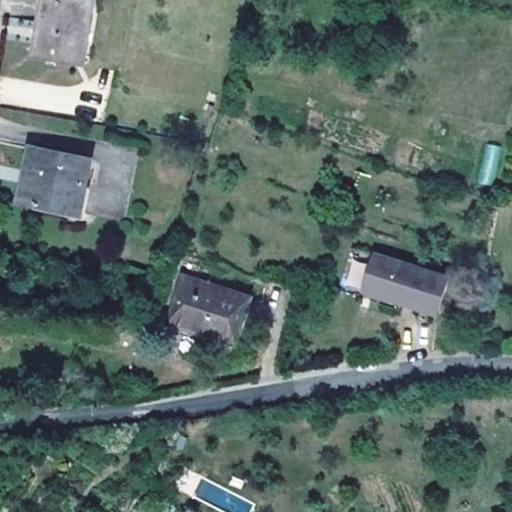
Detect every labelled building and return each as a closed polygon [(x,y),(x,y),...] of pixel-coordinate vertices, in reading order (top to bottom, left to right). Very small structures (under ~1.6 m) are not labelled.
[(86,37),(91,0),(42,0),(34,51),(60,55),(63,33),(86,37)] [(82,59),(86,37),(63,33),(60,55),(82,59)] [(482,144),(479,184),(495,186),(499,145),(482,144)] [(80,213),(91,159),(33,147),(22,201),(80,213)] [(362,296),(375,254),(352,247),(339,290),(362,296)] [(438,313),(449,278),(375,254),(362,296),(400,309),(402,301),(438,313)] [(237,345),(253,296),(183,275),(168,323),(237,345)]
